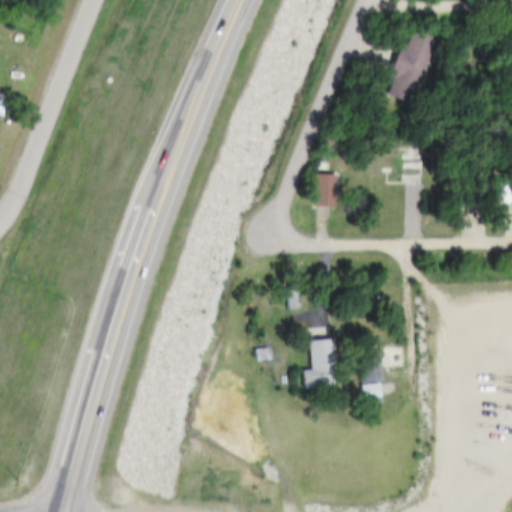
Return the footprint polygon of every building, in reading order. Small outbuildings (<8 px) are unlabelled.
[(401,27),(395,44),(390,41),(378,72),(385,75),(379,90),(400,99),(424,36),(401,27)] [(425,157),(368,157),(368,179),(425,179),(425,157)] [(305,172),(328,173),(327,206),(305,206),(305,172)] [(274,290),(277,308),(291,306),(288,288),(274,290)] [(296,338),(322,336),(324,367),(298,369),(296,338)] [(310,341),(312,370),(303,370),(305,388),(337,386),(334,339),(310,341)] [(395,342),(345,344),(346,382),(374,381),(373,365),(396,364),(395,342)]
